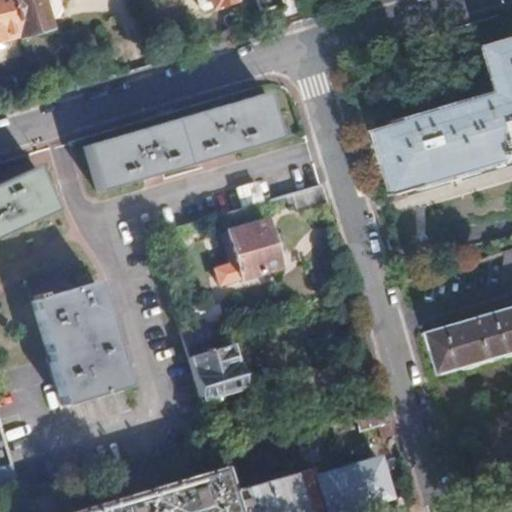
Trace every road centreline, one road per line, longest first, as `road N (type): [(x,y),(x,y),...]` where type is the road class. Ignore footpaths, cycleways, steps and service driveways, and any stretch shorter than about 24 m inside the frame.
road 1 (residential): [(305,45),(446,511)]
road 2 (residential): [(0,134),(305,45)]
road 3 (residential): [(305,45),(457,0)]
